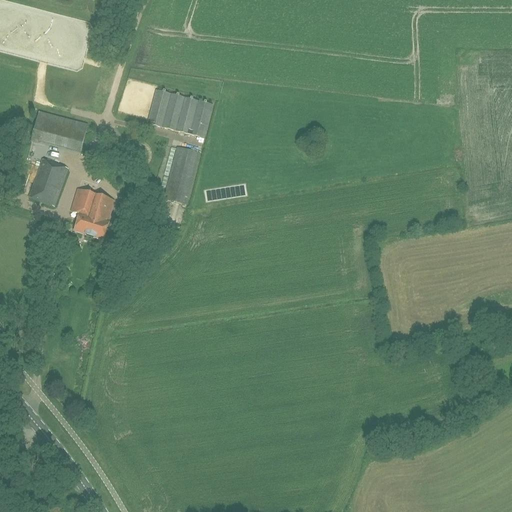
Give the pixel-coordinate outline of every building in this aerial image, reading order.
[(204,140),(213,106),(155,91),(147,125),(204,140)] [(33,144),(75,154),(77,144),(36,134),(33,144)] [(186,207),(200,155),(177,149),(163,201),(186,207)] [(54,208),(68,170),(42,161),(29,199),(54,208)] [(108,237),(110,231),(106,230),(109,223),(108,223),(114,202),(77,191),(71,212),(79,215),(79,217),(78,217),(76,220),(77,221),(74,232),(103,241),(105,236),(108,237)]
